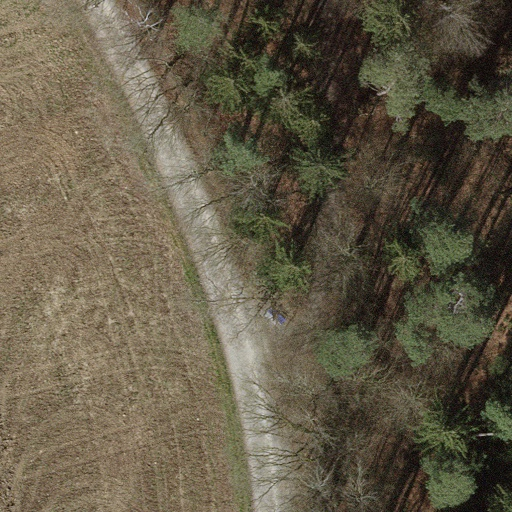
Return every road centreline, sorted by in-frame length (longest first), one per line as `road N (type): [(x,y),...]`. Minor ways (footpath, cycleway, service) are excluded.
road 1 (track): [(97,0),(215,253),(247,341),(270,430),(277,511)]
road 2 (track): [(270,430),(316,312),(331,0)]
